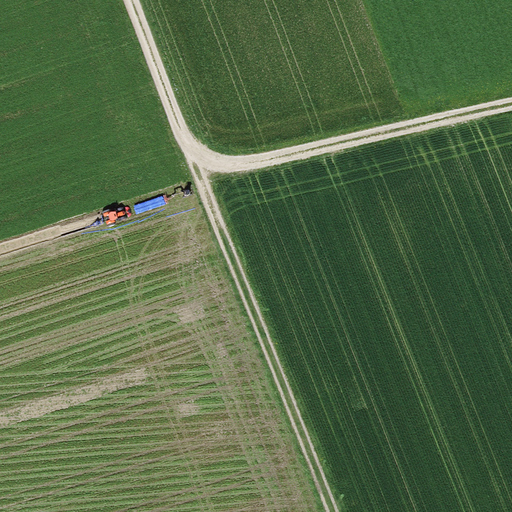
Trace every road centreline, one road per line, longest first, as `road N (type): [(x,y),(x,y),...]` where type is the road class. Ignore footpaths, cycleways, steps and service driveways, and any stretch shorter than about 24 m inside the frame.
road 1 (track): [(511,115),(203,184),(130,0)]
road 2 (track): [(203,184),(329,511)]
